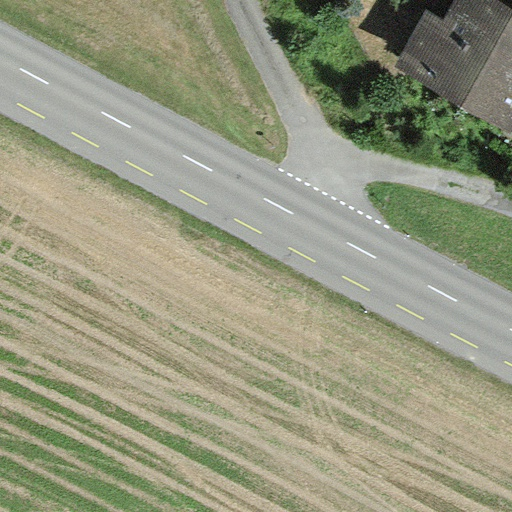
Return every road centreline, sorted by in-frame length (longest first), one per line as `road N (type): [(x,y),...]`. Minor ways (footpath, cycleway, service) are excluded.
road 1 (tertiary): [(0,58),(356,247)]
road 2 (residential): [(243,0),(356,247)]
road 3 (tertiary): [(356,247),(511,331)]
